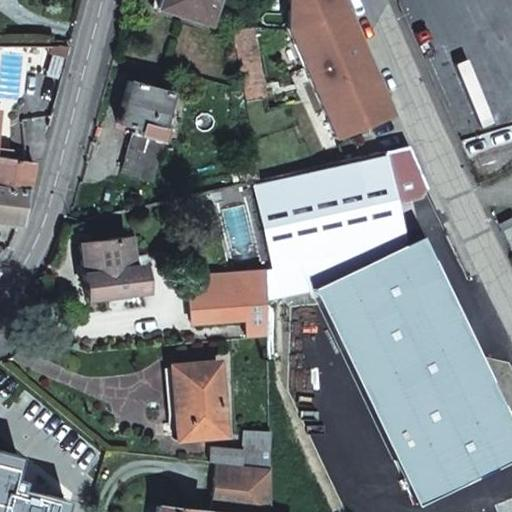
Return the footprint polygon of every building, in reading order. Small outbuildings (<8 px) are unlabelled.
[(213,0),(158,0),(156,11),(205,26),(213,0)] [(261,0),(251,0),(244,1),(250,27),(266,24),(261,0)] [(356,42),(338,0),(287,0),(284,29),(292,46),(319,109),(333,138),(388,114),(356,42)] [(231,31),(240,90),(243,105),(264,101),(250,27),(231,31)] [(161,131),(158,130),(166,94),(124,84),(114,125),(135,130),(133,135),(129,134),(120,173),(148,181),(161,131)] [(254,169),(255,179),(331,161),(362,154),(357,138),(253,163),(254,169)] [(255,179),(249,180),(261,230),(262,267),(262,292),(406,263),(389,200),(415,193),(420,183),(402,144),(362,154),(331,161),(255,179)] [(0,186),(12,188),(25,188),(28,160),(0,155),(0,186)] [(236,183),(249,180),(255,179),(254,169),(235,173),(236,183)] [(0,219),(21,222),(21,214),(25,188),(12,188),(0,186),(0,219)] [(139,289),(133,234),(75,242),(80,284),(82,296),(139,289)] [(194,316),(244,311),(263,309),(262,292),(262,267),(241,269),(242,284),(226,286),(191,289),(194,316)] [(224,271),(226,286),(242,284),(241,269),(224,271)] [(350,350),(375,409),(493,359),(468,302),(350,350)] [(219,363),(174,366),(179,440),(205,439),(205,431),(223,430),(222,396),(219,363)] [(205,461),(212,462),(267,468),(266,450),(208,442),(205,461)] [(0,511),(58,511),(62,500),(16,488),(18,480),(9,478),(14,455),(0,451),(0,511)] [(155,504),(153,511),(267,511),(267,488),(267,468),(212,462),(209,511),(155,504)]
